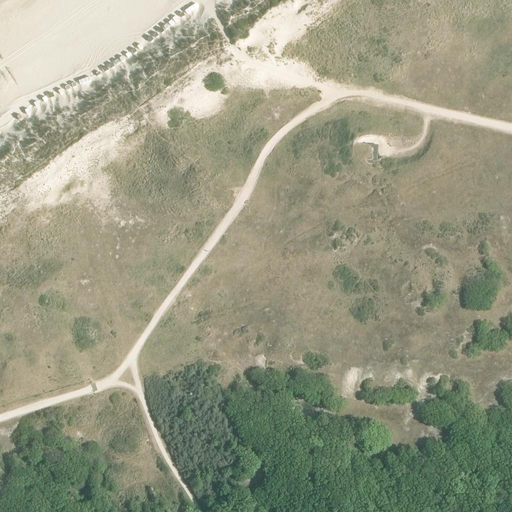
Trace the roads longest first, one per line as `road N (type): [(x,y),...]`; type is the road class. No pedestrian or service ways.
road 1 (track): [(124,374),(269,146),(341,92)]
road 2 (track): [(341,92),(511,128)]
road 3 (track): [(0,418),(124,374)]
